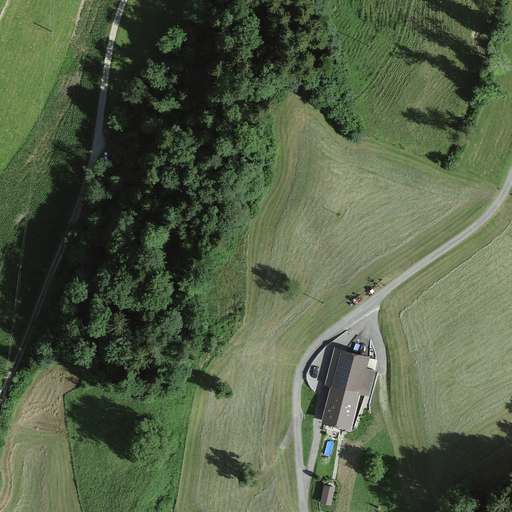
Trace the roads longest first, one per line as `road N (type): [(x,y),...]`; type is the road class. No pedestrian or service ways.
road 1 (unclassified): [(304,511),(296,394),(306,360),(392,284),(481,221),(511,175)]
road 2 (track): [(0,403),(86,176),(126,0)]
